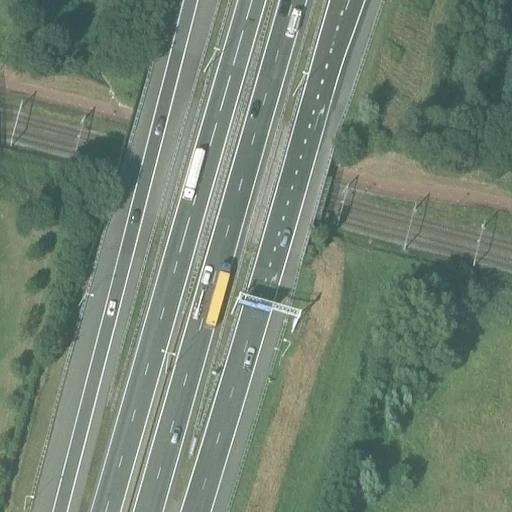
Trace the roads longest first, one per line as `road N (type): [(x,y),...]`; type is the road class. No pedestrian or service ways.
road 1 (motorway): [(192,511),(346,0)]
road 2 (motorway): [(253,0),(101,511)]
road 3 (motorway): [(153,511),(295,0)]
road 4 (motorway): [(192,0),(60,511)]
